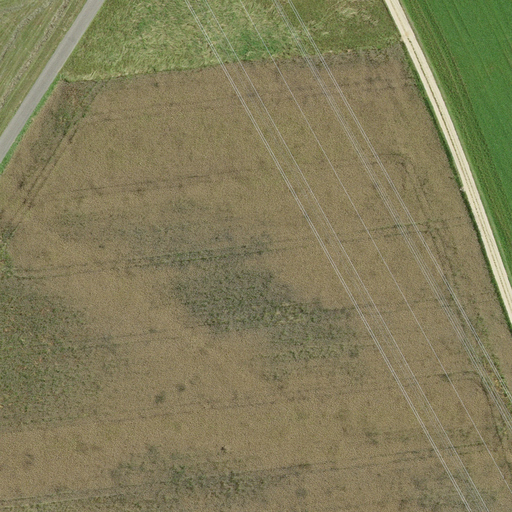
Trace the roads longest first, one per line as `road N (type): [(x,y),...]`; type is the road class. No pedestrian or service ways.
road 1 (track): [(511,302),(456,138),(394,0)]
road 2 (unclassified): [(0,154),(97,0)]
